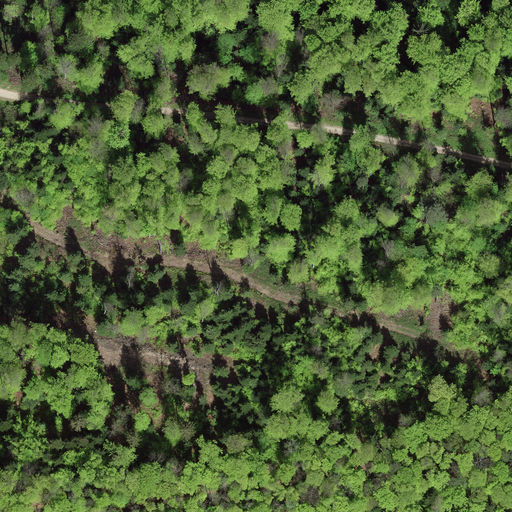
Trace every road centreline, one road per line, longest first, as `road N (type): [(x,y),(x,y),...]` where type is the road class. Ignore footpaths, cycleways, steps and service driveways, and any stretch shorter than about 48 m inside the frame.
road 1 (track): [(0,90),(397,140),(511,166)]
road 2 (track): [(0,203),(47,237),(116,262),(217,268),(461,349)]
